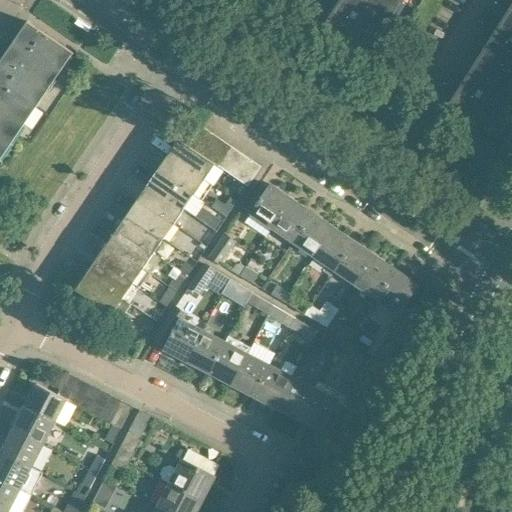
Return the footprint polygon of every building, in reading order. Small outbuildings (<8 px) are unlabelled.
[(339,0),(322,28),(369,58),(370,56),(365,53),(375,37),(379,40),(393,19),(389,16),(399,0),(403,3),(404,1),(402,0),(339,0)] [(511,3),(483,50),(511,68),(511,3)] [(0,61),(0,82),(36,107),(32,104),(43,88),(47,91),(61,70),(57,67),(68,52),(72,55),(73,53),(27,22),(0,61)] [(447,107),(494,137),(495,135),(490,132),(500,116),(504,119),(511,106),(511,68),(483,50),(447,107)] [(0,151),(6,142),(10,144),(24,124),(20,121),(31,105),(35,108),(36,107),(0,82),(0,151)] [(212,133),(202,126),(188,146),(199,153),(212,133)] [(209,160),(222,140),(212,133),(199,153),(209,160)] [(178,139),(168,155),(204,180),(213,185),(223,170),(219,166),(209,160),(199,153),(188,146),(178,139)] [(222,140),(209,160),(219,166),(232,147),(222,140)] [(232,147),(219,166),(228,173),(242,153),(232,147)] [(242,153),(228,173),(238,180),(251,160),(242,153)] [(158,170),(194,194),(204,180),(168,155),(158,170)] [(251,160),(238,180),(248,187),(262,167),(251,160)] [(147,185),(184,209),(194,194),(158,170),(147,185)] [(236,187),(240,181),(238,180),(228,173),(224,170),(220,176),(236,187)] [(138,198),(175,223),(184,209),(147,185),(138,198)] [(251,212),(273,227),(292,200),(270,185),(251,212)] [(212,207),(228,217),(238,202),(231,197),(226,204),(217,199),(212,207)] [(127,214),(164,239),(175,223),(138,198),(127,214)] [(273,227),(294,241),(312,214),(292,200),(273,227)] [(117,229),(154,254),(164,239),(127,214),(117,229)] [(294,241),(315,256),(333,229),(312,214),(294,241)] [(211,227),(217,232),(225,221),(218,217),(211,227)] [(107,244),(144,269),(154,254),(117,229),(107,244)] [(315,256),(336,270),(354,243),(333,229),(315,256)] [(235,242),(225,235),(210,257),(221,263),(235,242)] [(336,270),(357,284),(375,257),(354,243),(336,270)] [(97,259),(133,284),(144,269),(107,244),(97,259)] [(357,284),(377,298),(396,271),(375,257),(357,284)] [(87,274),(123,299),(133,284),(97,259),(87,274)] [(200,293),(216,271),(205,264),(190,286),(200,293)] [(246,268),(241,276),(254,283),(259,276),(246,268)] [(180,270),(169,286),(177,291),(187,275),(180,270)] [(417,286),(396,271),(377,298),(399,312),(417,286)] [(76,289),(113,314),(123,299),(87,274),(76,289)] [(243,287),(231,280),(226,288),(238,295),(243,287)] [(160,302),(167,306),(177,291),(169,286),(169,287),(160,302)] [(272,295),(284,301),(289,294),(277,287),(272,295)] [(302,301),(289,294),(284,301),(297,309),(302,301)] [(257,306),(269,313),(273,306),(274,305),(262,298),(257,306)] [(286,312),(274,305),(273,306),(269,313),(281,320),(286,312)] [(166,346),(165,349),(188,360),(203,332),(180,320),(184,313),(175,307),(154,339),(166,346)] [(316,320),(328,327),(332,319),(321,312),(316,320)] [(345,326),(332,319),(328,327),(341,334),(345,326)] [(300,331),(313,339),(317,330),(305,323),(300,331)] [(383,329),(368,351),(373,354),(379,359),(394,336),(383,329)] [(330,338),(317,330),(313,339),(325,346),(330,338)] [(188,360),(210,372),(225,343),(203,332),(188,360)] [(225,343),(210,372),(232,383),(247,355),(251,348),(229,336),(225,343)] [(232,383),(255,395),(270,367),(247,355),(232,383)] [(357,385),(369,362),(358,356),(346,380),(357,386),(357,385)] [(255,395),(277,407),(292,378),(270,367),(255,395)] [(69,374),(58,395),(68,400),(67,401),(70,402),(81,380),(69,374)] [(277,407),(299,419),(315,390),(292,378),(277,407)] [(70,402),(79,407),(91,385),(81,380),(70,402)] [(315,390),(299,419),(322,430),(328,420),(336,424),(336,425),(337,426),(351,398),(350,398),(349,399),(318,383),(315,390)] [(36,384),(25,407),(56,423),(67,401),(68,400),(58,395),(36,384)] [(79,407),(90,413),(101,390),(91,385),(79,407)] [(90,413),(100,418),(112,396),(101,390),(90,413)] [(100,418),(111,424),(123,401),(112,396),(100,418)] [(133,407),(123,401),(111,424),(121,429),(133,407)] [(25,407),(13,429),(44,445),(56,423),(25,407)] [(140,410),(117,455),(128,461),(152,416),(140,410)] [(103,438),(113,444),(121,429),(111,424),(105,435),(103,438)] [(13,429),(2,451),(33,467),(44,445),(13,429)] [(2,451),(0,453),(0,478),(21,489),(31,495),(43,472),(33,467),(2,451)] [(97,453),(89,468),(98,473),(106,458),(97,453)] [(117,455),(111,466),(123,472),(128,461),(117,455)] [(163,467),(160,474),(163,480),(171,484),(201,500),(214,476),(183,460),(178,470),(170,465),(163,467)] [(90,489),(98,473),(89,468),(81,484),(90,489)] [(21,489),(0,478),(0,507),(9,511),(21,489)] [(159,507),(168,511),(194,511),(201,500),(171,484),(159,507)] [(76,489),(64,511),(77,511),(87,495),(76,489)]
